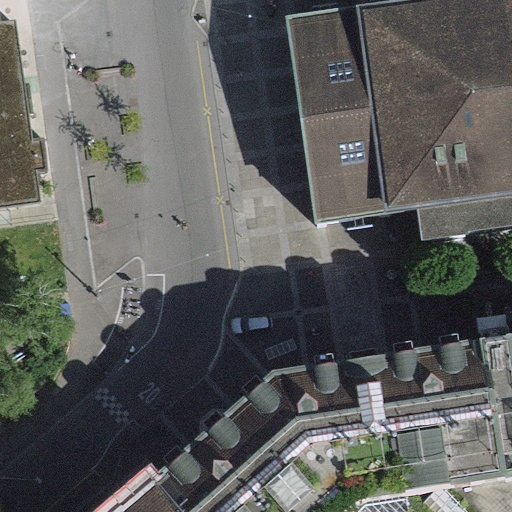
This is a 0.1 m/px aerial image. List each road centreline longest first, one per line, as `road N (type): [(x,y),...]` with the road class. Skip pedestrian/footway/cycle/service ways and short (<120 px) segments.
road 1 (residential): [(152,381),(185,292),(149,0)]
road 2 (residential): [(10,511),(152,381)]
